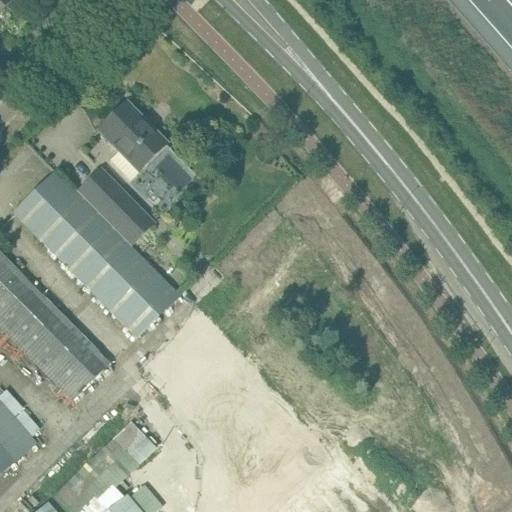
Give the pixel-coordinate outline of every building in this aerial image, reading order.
[(0,0),(0,13),(12,0),(0,0)] [(99,131),(113,145),(119,152),(110,162),(129,182),(166,146),(151,129),(150,130),(151,131),(148,134),(122,108),(99,131)] [(101,169),(76,193),(131,249),(155,225),(101,169)] [(70,187),(56,173),(14,214),(135,338),(178,296),(131,249),(76,193),(70,187)] [(0,255),(0,328),(72,403),(111,365),(12,268),(0,255)] [(196,324),(136,384),(263,511),(288,511),(293,507),(297,511),(360,511),(341,492),(334,499),(318,482),(335,465),(196,324)] [(73,511),(157,511),(162,508),(143,485),(124,500),(113,486),(155,452),(135,428),(57,492),(73,511)] [(251,511),(198,457),(168,487),(192,511),(251,511)] [(57,511),(48,500),(32,511),(57,511)]
